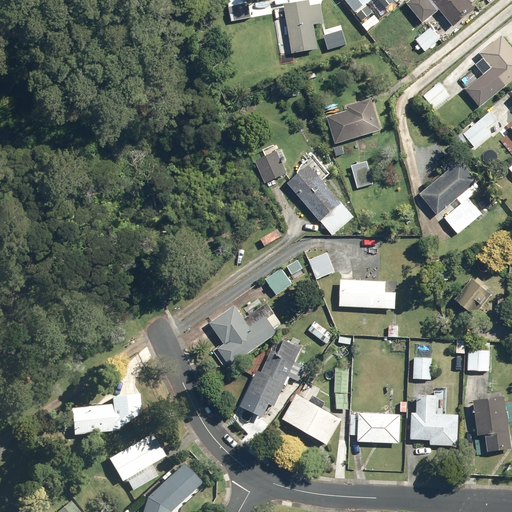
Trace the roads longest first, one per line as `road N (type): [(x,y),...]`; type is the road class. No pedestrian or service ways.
road 1 (residential): [(258,477),(333,496),(511,503)]
road 2 (unknown): [(426,167),(417,84),(511,4)]
road 3 (residential): [(160,327),(194,411),(230,457),(258,477)]
